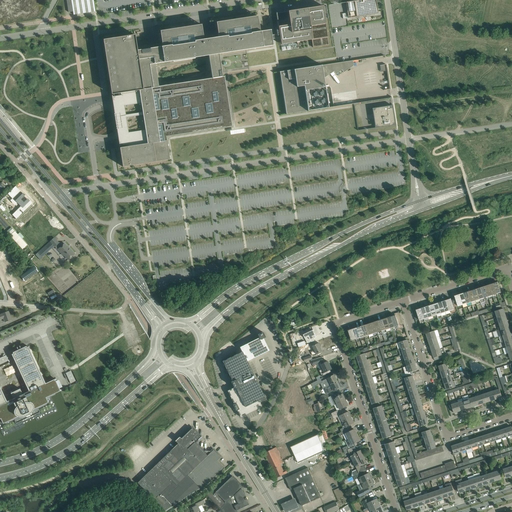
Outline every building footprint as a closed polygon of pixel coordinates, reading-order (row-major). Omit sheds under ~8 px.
[(93,0),(70,0),(73,12),(73,15),(95,12),(93,0)] [(378,14),(375,0),(362,0),(362,1),(360,1),(360,0),(346,2),(348,18),(357,17),(378,14)] [(324,12),(323,7),(323,6),(299,10),(299,9),(299,10),(276,13),(278,29),(281,44),(293,43),(293,41),(296,41),(298,45),(297,42),(312,40),(313,47),(329,45),(324,12)] [(260,32),(257,16),(216,22),(217,29),(209,30),(202,31),(202,27),(201,25),(198,25),(193,26),(160,31),(161,42),(154,43),(136,46),(135,35),(103,40),(111,95),(111,96),(112,97),(112,103),(113,104),(114,112),(114,113),(115,121),(115,122),(117,130),(117,131),(118,139),(118,140),(119,145),(119,147),(119,148),(122,167),(170,159),(166,138),(166,137),(231,127),(232,127),(232,126),(224,77),(224,76),(222,77),(218,54),(273,46),(273,45),(272,45),(270,31),(270,30),(260,32)] [(286,114),(280,115),(328,108),(323,76),(325,75),(327,76),(333,72),(335,75),(341,71),(342,70),(343,73),(353,66),(353,61),(274,73),(280,72),(286,114)] [(375,117),(378,117),(378,119),(376,119),(374,120),(375,128),(395,125),(392,105),(372,108),(373,114),(375,113),(375,116),(375,117)] [(19,190),(10,199),(15,204),(18,207),(16,209),(19,213),(30,202),(19,190)] [(27,245),(15,231),(10,235),(22,249),(27,245)] [(50,242),(54,246),(58,242),(54,238),(50,242)] [(41,257),(54,246),(50,242),(37,253),(41,257)] [(59,242),(58,243),(58,242),(54,246),(57,250),(58,249),(61,253),(62,253),(68,260),(74,254),(69,248),(69,249),(64,244),(62,245),(59,242)] [(9,252),(8,253),(4,249),(0,252),(0,253),(2,256),(3,257),(0,259),(5,266),(15,258),(9,252)] [(35,267),(21,276),(24,281),(38,272),(35,267)] [(30,283),(24,285),(27,295),(43,296),(44,289),(32,288),(30,283)] [(493,283),(489,284),(492,295),(493,298),(497,296),(497,294),(493,283)] [(485,286),(480,287),(484,298),(485,300),(489,299),(488,296),(485,286)] [(484,298),(480,287),(476,289),(480,299),(481,303),(485,302),(485,300),(484,298)] [(471,302),(472,305),(476,303),(475,301),(472,290),(468,292),(471,302)] [(468,292),(463,293),(466,303),(467,306),(472,305),(471,302),(468,292)] [(466,303),(463,293),(459,294),(463,307),(467,306),(466,303)] [(457,309),(463,307),(459,294),(455,296),(455,299),(453,299),(457,309)] [(451,300),(451,299),(446,300),(451,315),(457,313),(456,310),(457,309),(453,299),(451,300)] [(446,300),(442,301),(447,316),(451,315),(446,300)] [(447,316),(442,301),(438,303),(442,317),(447,316)] [(442,317),(438,303),(433,304),(438,318),(438,319),(442,317)] [(433,304),(429,306),(433,319),(438,318),(433,304)] [(433,319),(429,306),(425,307),(428,317),(429,321),(433,319)] [(503,308),(500,309),(495,311),(497,317),(505,315),(503,308)] [(9,311),(1,314),(0,314),(0,319),(3,319),(4,322),(12,320),(9,311)] [(395,315),(391,316),(394,327),(404,324),(400,313),(395,315)] [(507,321),(505,315),(497,317),(499,323),(507,321)] [(394,327),(391,316),(387,318),(391,332),(396,331),(394,327)] [(386,330),(387,333),(391,332),(387,318),(383,319),(386,330)] [(507,321),(499,323),(500,327),(498,327),(499,330),(501,329),(509,327),(507,321)] [(370,323),(365,325),(370,339),(374,337),(373,334),(370,323)] [(370,339),(365,325),(361,326),(366,340),(370,339)] [(361,342),(366,340),(361,326),(357,327),(360,338),(361,342)] [(501,336),(511,333),(509,327),(501,329),(499,330),(496,331),(498,337),(499,336),(501,336)] [(313,330),(307,333),(309,337),(305,338),(306,341),(310,340),(312,339),(316,337),(315,334),(316,333),(314,330),(313,331),(313,330)] [(428,340),(436,337),(434,331),(426,333),(428,340)] [(261,333),(259,333),(259,334),(258,335),(259,338),(240,347),(242,352),(222,361),(232,381),(231,382),(232,383),(231,383),(233,386),(234,388),(227,391),(234,404),(233,405),(234,406),(233,406),(235,409),(236,411),(237,410),(240,417),(261,407),(260,404),(260,403),(260,402),(266,399),(247,361),(269,351),(263,338),(265,337),(263,332),(261,333)] [(511,338),(511,335),(511,333),(501,336),(499,336),(501,342),(505,341),(510,339),(511,338)] [(438,343),(436,337),(428,340),(430,346),(438,343)] [(407,340),(405,340),(396,343),(397,349),(409,346),(407,340)] [(311,352),(312,355),(316,354),(322,351),(320,347),(321,346),(319,343),(313,346),(315,350),(311,352)] [(440,349),(438,343),(430,346),(432,352),(440,349)] [(0,418),(1,419),(3,424),(14,419),(16,423),(18,422),(21,420),(22,421),(22,420),(22,419),(27,417),(27,418),(28,418),(28,417),(33,415),(34,415),(33,414),(37,412),(38,413),(40,412),(37,407),(48,402),(46,398),(50,396),(60,391),(55,379),(45,383),(30,352),(28,346),(26,347),(26,346),(20,349),(21,350),(20,350),(21,351),(20,352),(19,351),(18,351),(17,350),(12,352),(13,353),(11,354),(14,359),(28,388),(21,391),(20,389),(10,393),(12,396),(5,399),(0,388),(0,418)] [(397,349),(398,350),(398,349),(400,355),(403,354),(411,352),(409,346),(397,349)] [(434,358),(439,356),(440,359),(452,355),(450,351),(445,353),(444,348),(440,349),(432,352),(434,358)] [(413,358),(411,352),(403,354),(405,360),(413,358)] [(366,359),(364,353),(356,356),(358,362),(366,359)] [(6,355),(0,357),(0,364),(8,361),(6,355)] [(415,364),(413,358),(405,360),(407,366),(412,365),(415,364)] [(368,365),(366,359),(358,362),(360,368),(368,365)] [(321,365),(322,369),(319,370),(321,374),(331,369),(328,361),(321,365)] [(440,372),(449,369),(447,363),(438,366),(440,372)] [(415,364),(412,365),(407,366),(409,372),(417,370),(415,364)] [(370,371),(368,365),(360,368),(362,374),(370,371)] [(451,375),(449,369),(440,372),(442,378),(451,375)] [(71,370),(66,373),(70,383),(75,381),(71,370)] [(306,373),(302,371),(299,379),(303,381),(305,382),(307,377),(311,379),(312,375),(307,374),(307,373),(306,373)] [(372,377),(370,371),(362,374),(364,380),(372,377)] [(323,381),(324,384),(325,383),(326,387),(331,384),(337,381),(334,375),(328,378),(323,381)] [(452,381),(451,375),(442,378),(444,384),(452,381)] [(414,382),(412,376),(405,378),(406,384),(414,382)] [(374,384),(372,377),(364,380),(366,386),(374,384)] [(327,390),(329,393),(334,391),(340,388),(337,381),(331,384),(332,388),(327,390)] [(444,384),(446,390),(454,387),(452,381),(444,384)] [(416,388),(414,382),(406,384),(408,390),(416,388)] [(376,390),(374,384),(366,386),(368,392),(376,390)] [(418,394),(416,388),(408,390),(410,396),(418,394)] [(499,389),(493,391),(496,399),(502,397),(499,389)] [(378,395),(376,390),(368,392),(370,398),(378,395)] [(496,399),(493,391),(487,393),(490,401),(496,399)] [(338,396),(336,393),(330,396),(334,405),(345,400),(343,394),(338,396)] [(490,401),(487,393),(481,395),(484,403),(490,401)] [(420,400),(418,394),(410,396),(412,402),(420,400)] [(378,395),(370,398),(372,404),(380,402),(378,395)] [(484,403),(481,395),(475,397),(478,405),(484,403)] [(478,405),(475,397),(469,399),(472,407),(478,405)] [(472,407),(469,399),(463,401),(466,409),(472,407)] [(334,405),(337,410),(335,412),(331,413),(332,416),(342,411),(341,409),(348,405),(345,400),(334,405)] [(422,406),(420,400),(412,402),(414,408),(422,406)] [(466,409),(463,401),(457,403),(460,411),(466,409)] [(460,411),(457,403),(451,405),(454,413),(460,411)] [(375,414),(384,412),(382,405),(373,408),(375,414)] [(424,412),(422,406),(414,408),(416,414),(424,412)] [(342,411),(332,416),(333,419),(337,417),(340,423),(351,417),(348,412),(343,414),(342,411)] [(386,418),(384,412),(375,414),(377,420),(386,418)] [(426,418),(424,412),(416,414),(418,420),(426,418)] [(351,417),(340,423),(343,428),(340,429),(342,432),(348,429),(346,426),(354,423),(351,417)] [(387,424),(386,418),(377,420),(379,426),(387,424)] [(426,418),(418,420),(420,426),(428,424),(426,418)] [(389,430),(387,424),(379,426),(381,432),(389,430)] [(175,441),(176,442),(177,441),(178,443),(137,483),(165,511),(199,490),(198,488),(199,487),(201,490),(224,468),(217,460),(220,457),(213,450),(207,456),(194,442),(200,437),(192,428),(181,439),(179,437),(175,441)] [(342,432),(338,434),(339,437),(343,435),(346,440),(357,435),(354,429),(349,432),(348,429),(342,432)] [(508,436),(505,429),(499,431),(502,438),(508,436)] [(381,432),(383,438),(391,436),(389,430),(381,432)] [(432,436),(430,430),(422,432),(424,438),(432,436)] [(502,438),(499,431),(493,432),(496,440),(502,438)] [(496,440),(493,432),(487,434),(490,442),(496,440)] [(298,463),(324,451),(318,434),(290,447),(298,463)] [(490,442),(487,434),(481,436),(484,444),(490,442)] [(357,435),(346,440),(348,446),(346,447),(347,450),(355,446),(356,446),(354,443),(360,441),(357,435)] [(434,442),(432,436),(424,438),(426,444),(434,442)] [(484,444),(481,436),(475,438),(478,446),(484,444)] [(478,446),(475,438),(469,440),(472,448),(478,446)] [(472,448),(469,440),(463,442),(466,450),(472,448)] [(387,450),(395,447),(393,441),(385,444),(387,450)] [(436,448),(434,442),(426,444),(428,450),(431,449),(434,448),(436,448)] [(466,450),(463,442),(457,444),(460,452),(466,450)] [(451,446),(452,448),(454,454),(460,452),(457,444),(451,446)] [(353,452),(356,450),(355,446),(347,450),(348,453),(353,462),(364,456),(361,450),(354,453),(353,452)] [(277,447),(264,453),(270,465),(276,478),(281,476),(285,474),(288,473),(286,469),(283,470),(280,464),(284,462),(282,459),(282,458),(281,459),(280,456),(281,456),(279,451),(277,447)] [(397,454),(395,447),(387,450),(389,456),(397,454)] [(399,460),(397,454),(389,456),(391,462),(399,460)] [(361,458),(353,462),(357,469),(357,470),(359,473),(361,472),(366,470),(364,466),(361,468),(360,466),(367,463),(364,456),(361,458)] [(401,466),(399,460),(391,462),(393,468),(401,466)] [(454,461),(445,464),(445,465),(447,471),(456,468),(454,461)] [(403,472),(401,466),(393,468),(395,474),(403,472)] [(511,476),(509,467),(503,469),(506,478),(511,476)] [(321,497),(308,468),(285,478),(291,490),(294,489),(302,506),(321,497)] [(501,479),(499,471),(492,472),(495,481),(501,479)] [(354,476),(352,476),(354,479),(354,480),(355,480),(358,478),(361,484),(363,483),(369,480),(371,479),(371,478),(371,477),(372,476),(370,474),(369,474),(369,473),(367,474),(366,474),(363,476),(361,472),(359,473),(353,476),(354,476)] [(405,478),(403,472),(395,474),(397,480),(405,478)] [(495,481),(492,472),(486,474),(489,483),(495,481)] [(489,483),(486,474),(480,476),(483,485),(489,483)] [(483,485),(480,476),(474,478),(477,487),(483,485)] [(230,478),(218,489),(216,486),(207,495),(219,509),(241,488),(242,487),(235,479),(234,479),(230,479),(230,478)] [(397,480),(399,486),(407,484),(405,478),(397,480)] [(477,487),(474,478),(468,480),(471,489),(477,487)] [(360,491),(357,493),(358,497),(359,497),(365,494),(365,493),(366,493),(370,491),(369,487),(371,486),(374,484),(373,483),(374,483),(374,482),(373,480),(372,480),(371,479),(369,480),(363,483),(361,484),(362,486),(363,489),(363,490),(360,491)] [(462,482),(461,480),(455,482),(459,493),(465,491),(462,482)] [(471,489),(468,480),(462,482),(465,491),(471,489)] [(445,485),(446,488),(449,496),(455,494),(452,486),(451,486),(451,483),(445,485)] [(236,511),(236,510),(248,504),(241,488),(219,509),(221,511),(236,511)] [(446,488),(440,490),(443,498),(449,496),(446,488)] [(443,498),(440,490),(434,492),(437,500),(443,498)] [(437,500),(434,492),(428,494),(431,502),(437,500)] [(431,502),(428,494),(422,496),(424,504),(431,502)] [(424,504),(422,496),(416,498),(418,506),(424,504)] [(294,497),(281,503),(285,511),(286,511),(299,507),(294,497)] [(418,506),(416,498),(410,500),(412,508),(418,506)] [(369,499),(363,501),(366,508),(368,507),(370,511),(380,506),(377,499),(370,502),(369,499)] [(192,511),(191,511),(200,511),(198,507),(205,503),(203,500),(195,504),(196,505),(190,508),(192,511)] [(410,500),(408,500),(404,501),(406,510),(412,508),(410,500)] [(329,505),(324,507),(326,511),(333,511),(339,510),(336,502),(329,505)]
